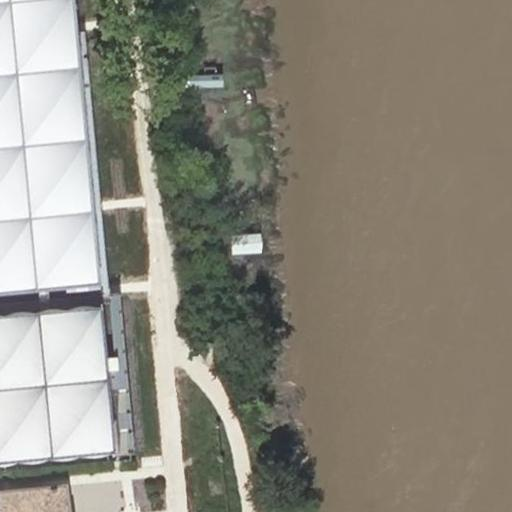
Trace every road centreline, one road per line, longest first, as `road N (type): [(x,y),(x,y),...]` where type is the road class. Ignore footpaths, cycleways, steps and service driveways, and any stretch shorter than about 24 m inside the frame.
road 1 (track): [(122,0),(153,203),(150,261)]
road 2 (unknown): [(4,278),(150,261)]
